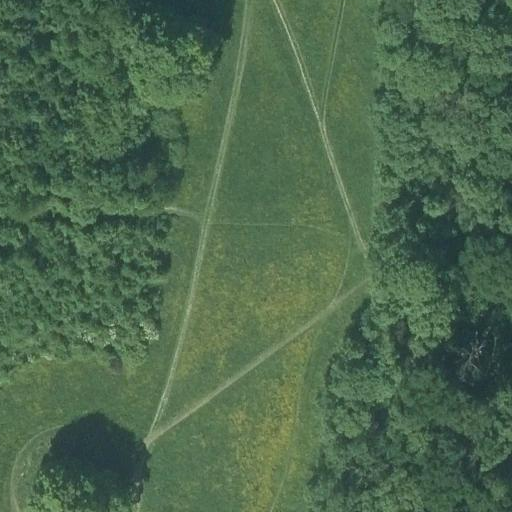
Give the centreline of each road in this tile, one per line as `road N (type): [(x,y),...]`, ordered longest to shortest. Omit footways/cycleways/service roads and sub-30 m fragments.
road 1 (track): [(269,0),(324,158),(381,271)]
road 2 (track): [(387,511),(424,287)]
road 3 (track): [(0,207),(163,206),(202,229)]
road 4 (track): [(424,287),(437,203),(454,184),(511,157)]
